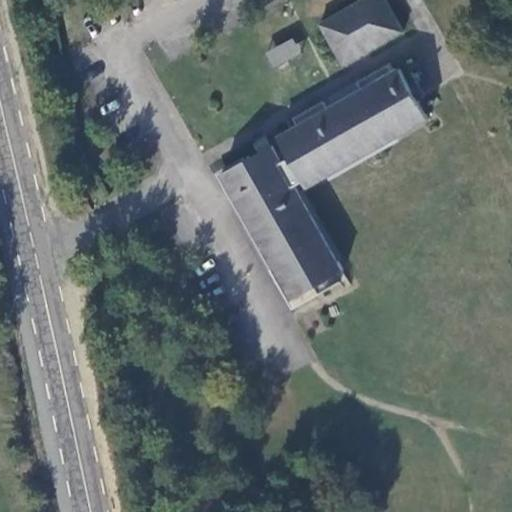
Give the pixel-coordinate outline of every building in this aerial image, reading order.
[(388,0),(358,0),(321,22),(344,63),(405,29),(388,0)] [(294,39),(264,50),(271,67),(301,56),(294,39)] [(309,185),(430,116),(414,86),(421,81),(413,68),(406,72),(402,65),(396,68),(391,60),(358,78),(363,87),(331,105),(326,97),(294,115),(299,123),(280,134),(291,153),(283,159),(273,142),(223,170),(276,264),(273,265),(287,291),(286,292),(294,307),(321,291),(317,284),(337,272),(345,268),(297,183),(305,178),(309,185)] [(358,78),(326,97),(331,105),(363,87),(358,78)] [(337,272),(317,284),(321,291),(342,279),(337,272)]
